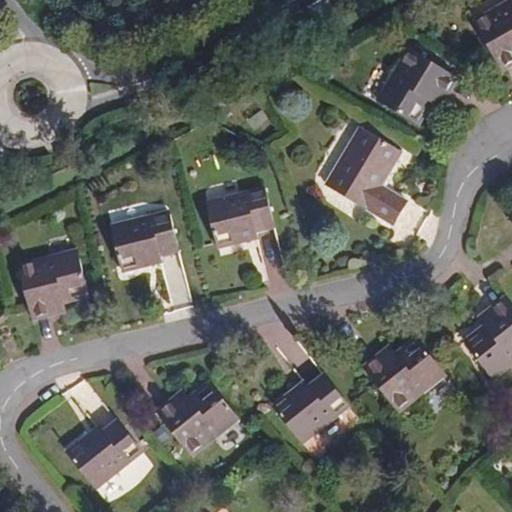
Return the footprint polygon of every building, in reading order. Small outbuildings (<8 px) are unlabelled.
[(511,0),(507,0),(473,20),(503,69),(511,64),(511,0)] [(444,98),(457,76),(408,48),(378,99),(418,123),(436,93),(444,98)] [(266,120),(261,113),(247,121),(252,129),(266,120)] [(402,151),(362,127),(328,185),(393,223),(407,200),(382,185),(402,151)] [(277,224),(268,185),(209,200),(221,245),(261,236),(259,229),(277,224)] [(180,248),(171,210),(112,224),(124,269),(162,260),(161,254),(180,248)] [(90,293),(78,247),(20,262),(34,317),(59,311),(57,302),(90,293)] [(511,362),(511,300),(507,294),(487,309),(493,316),(465,338),(495,375),(511,362)] [(447,372),(418,335),(391,356),(386,349),(366,364),(400,409),(447,372)] [(350,402),(325,371),(308,383),(305,378),(274,402),(303,440),(350,402)] [(241,417),(212,382),(185,401),(179,395),(160,410),(195,454),(241,417)] [(145,451),(121,420),(106,432),(101,426),(70,451),(99,488),(145,451)]
